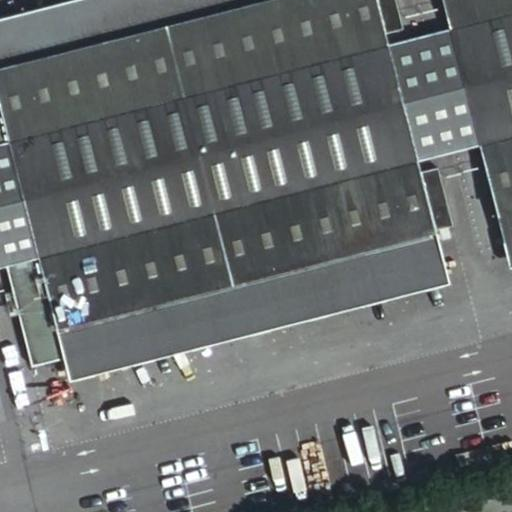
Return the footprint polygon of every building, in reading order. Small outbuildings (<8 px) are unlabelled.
[(0,72),(282,0),(153,0),(0,39),(0,72)] [(395,0),(282,0),(0,72),(0,109),(9,144),(38,256),(58,328),(435,231),(452,227),(438,170),(421,174),(417,159),(389,46),(386,34),(403,30),(395,0)] [(511,0),(441,0),(449,30),(478,143),(504,244),(511,242),(511,0)] [(449,30),(389,46),(417,159),(478,143),(449,30)] [(9,144),(0,145),(0,265),(38,256),(9,144)] [(442,261),(435,231),(58,328),(64,357),(442,261)]
